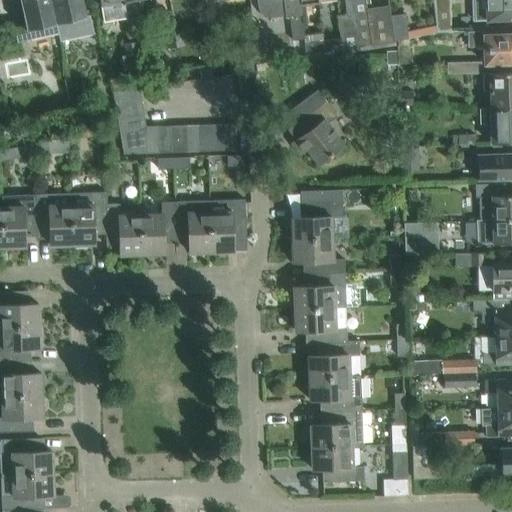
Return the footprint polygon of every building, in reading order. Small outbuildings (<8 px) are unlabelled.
[(59,32),(52,0),(20,0),(27,30),(15,32),(17,42),(59,32)] [(90,31),(83,0),(52,0),(59,32),(60,38),(90,31)] [(128,17),(124,0),(100,0),(101,5),(104,21),(128,17)] [(124,0),(128,17),(139,15),(136,0),(124,0)] [(171,9),(169,0),(155,0),(158,12),(171,9)] [(194,6),(192,0),(169,0),(171,9),(194,6)] [(302,4),(301,0),(257,0),(258,6),(260,11),(264,16),(270,16),(285,15),(285,16),(290,15),(293,39),(305,38),(301,4),(302,4)] [(356,0),(357,4),(355,4),(356,12),(358,25),(350,26),(339,28),(340,37),(343,36),(346,52),(396,44),(395,40),(397,40),(393,14),(391,14),(389,4),(367,7),(365,0),(356,0)] [(356,0),(344,0),(347,13),(348,13),(350,26),(358,25),(356,12),(355,4),(357,4),(356,0)] [(511,0),(473,0),(474,20),(511,18),(511,0)] [(408,37),(405,13),(393,14),(397,40),(408,37)] [(511,32),(485,34),(485,30),(483,30),(464,30),(464,33),(468,33),(468,46),(483,45),(483,63),(511,61),(511,32)] [(185,44),(184,33),(174,34),(176,46),(185,44)] [(176,46),(174,34),(166,35),(168,47),(176,46)] [(346,52),(343,36),(340,37),(326,39),(328,54),(346,52)] [(328,54),(326,39),(305,42),(306,58),(328,54)] [(140,40),(133,41),(135,54),(142,53),(140,40)] [(133,41),(123,43),(125,56),(135,54),(133,41)] [(482,72),(482,61),(447,61),(447,73),(482,72)] [(237,73),(241,101),(254,99),(251,71),(237,73)] [(511,102),(511,71),(483,72),(483,90),(489,90),(489,103),(511,102)] [(141,103),(139,87),(114,91),(116,107),(141,103)] [(413,105),(413,90),(399,89),(399,105),(413,105)] [(344,142),(329,121),(337,115),(325,99),(286,128),(295,139),(291,142),(299,153),(306,148),(317,163),(344,142)] [(511,141),(511,102),(489,103),(489,105),(484,106),(484,122),(489,122),(490,142),(511,141)] [(143,115),(141,103),(116,107),(118,119),(143,115)] [(96,134),(92,115),(76,119),(76,123),(68,125),(72,140),(96,134)] [(149,152),(147,125),(145,126),(143,115),(118,119),(124,153),(149,152)] [(224,149),(223,123),(211,124),(212,150),(224,149)] [(236,149),(235,123),(223,123),(224,149),(236,149)] [(187,150),(186,124),(173,125),(174,151),(187,150)] [(199,150),(199,124),(186,124),(187,150),(199,150)] [(212,150),(211,124),(199,124),(199,150),(212,150)] [(161,151),(160,125),(147,125),(149,152),(161,151)] [(174,151),(173,125),(160,125),(161,151),(174,151)] [(475,133),(459,133),(459,143),(475,143),(475,133)] [(50,150),(48,140),(32,143),(34,153),(50,150)] [(0,160),(34,153),(32,143),(0,149),(0,160)] [(439,157),(439,144),(410,145),(410,158),(439,157)] [(511,152),(477,153),(478,180),(492,179),(511,178),(511,152)] [(244,165),(244,154),(227,155),(228,165),(244,165)] [(190,166),(190,156),(174,157),(174,167),(190,166)] [(174,167),(174,157),(158,157),(158,167),(174,167)] [(511,218),(511,193),(505,194),(505,182),(475,183),(476,196),(480,196),(480,219),(511,218)] [(343,216),(342,189),(300,191),(301,217),(291,217),(291,239),(334,237),(333,216),(343,216)] [(106,202),(107,202),(106,191),(70,192),(72,244),(94,243),(94,234),(106,233),(107,233),(106,202)] [(72,244),(70,192),(36,193),(37,235),(49,235),(50,245),(72,244)] [(37,235),(36,193),(2,194),(2,204),(1,204),(3,247),(25,246),(25,236),(37,235)] [(246,250),(244,198),(209,199),(211,252),(246,250)] [(211,252),(209,199),(175,200),(176,243),(188,242),(188,252),(211,252)] [(176,243),(175,200),(161,201),(161,211),(140,211),(142,254),(164,253),(163,243),(176,243)] [(142,254),(140,211),(120,212),(120,202),(107,202),(106,202),(107,233),(106,233),(106,245),(119,244),(119,254),(142,254)] [(511,218),(480,219),(476,219),(477,243),(511,241),(511,218)] [(437,221),(404,222),(406,253),(439,252),(437,221)] [(335,258),(334,237),(291,239),(292,261),(302,261),(303,273),(345,272),(344,258),(335,258)] [(485,264),(485,251),(455,253),(455,264),(485,264)] [(400,270),(400,253),(389,254),(390,270),(400,270)] [(511,260),(491,261),(492,291),(493,291),(493,298),(493,300),(508,299),(508,298),(511,297),(511,260)] [(401,285),(400,270),(390,270),(390,286),(401,285)] [(360,302),(359,286),(356,283),(345,283),(345,272),(303,273),(303,285),(293,286),(293,289),(294,308),(346,307),(346,306),(357,305),(360,302)] [(0,326),(38,325),(38,303),(28,304),(27,291),(0,291),(0,326)] [(511,310),(508,310),(508,299),(493,300),(493,298),(473,299),(473,311),(481,311),(482,320),(493,320),(494,336),(511,335),(511,310)] [(347,341),(347,339),(346,307),(294,308),(294,330),(304,330),(305,343),(317,342),(347,341)] [(408,339),(407,323),(396,323),(397,339),(408,339)] [(39,348),(38,325),(0,326),(0,360),(29,360),(29,348),(39,348)] [(511,359),(511,335),(494,336),(494,350),(483,350),(483,363),(511,363),(511,359)] [(351,376),(351,374),(350,354),(360,354),(359,339),(347,339),(347,341),(317,342),(317,354),(307,355),(308,377),(351,376)] [(408,355),(408,339),(397,339),(397,355),(408,355)] [(477,371),(476,358),(443,359),(409,360),(409,373),(429,373),(444,373),(476,372),(476,371),(477,371)] [(30,373),(29,360),(0,360),(0,390),(0,396),(41,395),(40,372),(30,373)] [(476,372),(444,373),(444,386),(476,385),(476,372)] [(362,410),(360,376),(360,374),(351,374),(351,376),(308,377),(309,399),(319,399),(319,412),(362,410)] [(511,406),(511,381),(511,382),(511,378),(484,379),(484,392),(496,391),(496,407),(511,406)] [(405,409),(405,392),(394,392),(395,409),(405,409)] [(41,417),(41,395),(0,396),(1,416),(0,416),(0,430),(31,430),(31,417),(41,417)] [(511,406),(496,407),(497,422),(486,422),(486,435),(511,434),(511,406)] [(406,424),(405,409),(395,409),(395,424),(406,424)] [(363,445),(362,410),(319,412),(320,424),(310,424),(310,447),(353,445),(363,445)] [(474,443),(474,430),(411,432),(411,445),(413,445),(413,446),(430,445),(430,444),(474,443)] [(52,473),(51,450),(41,450),(41,437),(0,438),(0,452),(1,475),(52,473)] [(354,465),(353,445),(310,447),(311,468),(321,468),(321,481),(364,479),(363,465),(354,465)] [(431,466),(430,445),(413,446),(413,478),(450,477),(449,465),(431,466)] [(511,447),(501,448),(501,462),(470,463),(470,475),(502,474),(502,475),(511,474),(511,447)] [(407,478),(406,452),(392,453),(393,479),(407,478)] [(43,508),(43,495),(52,495),(52,473),(1,475),(2,510),(43,508)]
